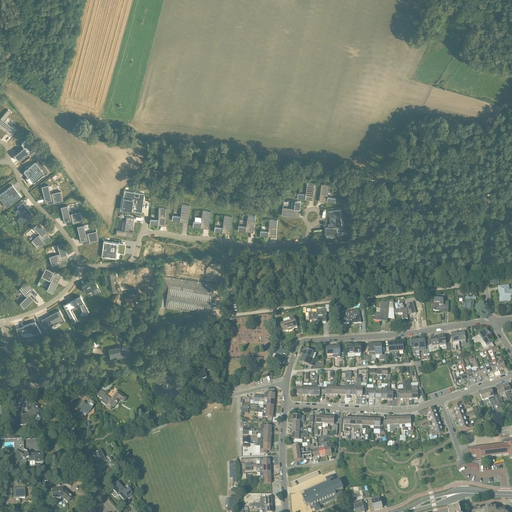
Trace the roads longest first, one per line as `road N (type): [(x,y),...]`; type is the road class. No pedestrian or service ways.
road 1 (track): [(0,345),(485,284)]
road 2 (track): [(373,178),(134,137)]
road 3 (unclassified): [(286,383),(304,340),(491,320)]
road 4 (residential): [(142,233),(259,246),(302,242),(310,225)]
road 5 (unclassified): [(118,431),(286,383)]
road 6 (unclassified): [(17,385),(61,401),(79,460),(107,504)]
road 7 (track): [(511,198),(373,178)]
road 8 (unclassified): [(504,494),(502,473),(474,473),(463,463),(440,400)]
road 9 (residential): [(78,267),(70,240),(6,160)]
